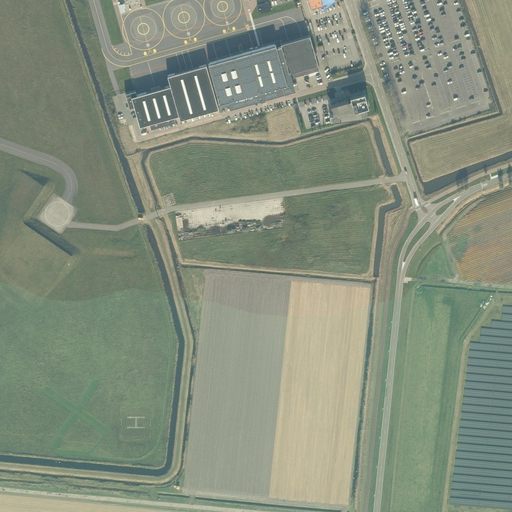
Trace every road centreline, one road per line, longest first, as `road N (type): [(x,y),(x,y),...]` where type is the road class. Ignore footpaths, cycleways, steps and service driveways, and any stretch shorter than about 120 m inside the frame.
road 1 (unclassified): [(141,136),(374,72)]
road 2 (unclassified): [(376,511),(400,274)]
road 3 (track): [(400,279),(459,283),(446,229),(477,201),(511,188)]
road 4 (unclassified): [(417,199),(374,72)]
